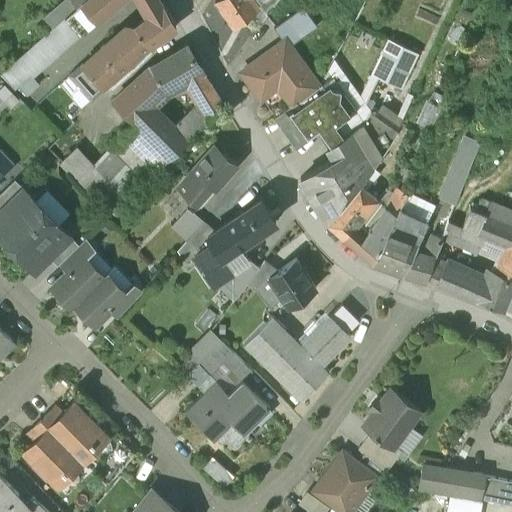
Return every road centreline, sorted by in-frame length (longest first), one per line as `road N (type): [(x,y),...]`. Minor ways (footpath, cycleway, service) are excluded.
road 1 (residential): [(416,292),(353,264),(310,220),(182,0)]
road 2 (residential): [(416,292),(256,511)]
road 3 (residential): [(58,348),(226,511)]
